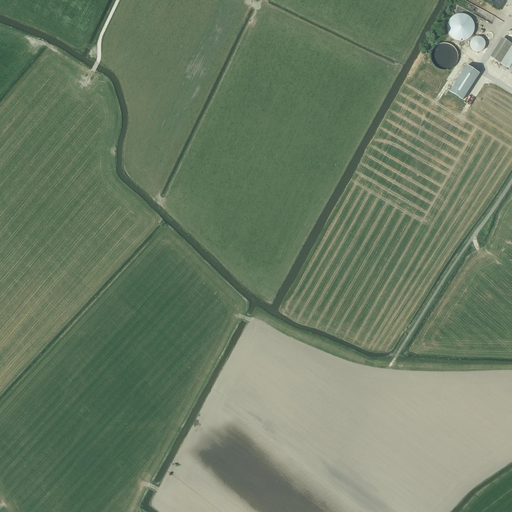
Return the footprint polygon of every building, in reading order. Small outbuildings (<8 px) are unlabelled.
[(462,42),(472,38),(475,27),(471,19),(466,18),(465,16),(463,17),(462,19),(457,21),(454,21),(451,22),(452,19),(450,20),(447,29),(452,40),(462,42)] [(489,57),(500,63),(511,44),(511,43),(502,37),(489,57)] [(511,44),(500,63),(511,71),(511,44)] [(462,100),(479,73),(466,65),(449,92),(462,100)] [(460,106),(462,102),(454,98),(453,100),(444,95),(440,102),(461,113),(464,108),(460,106)]
